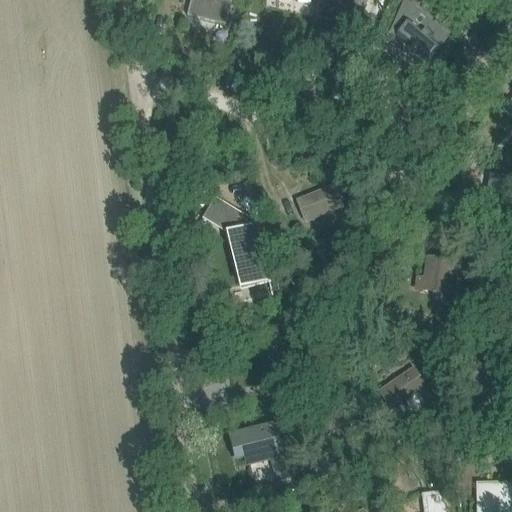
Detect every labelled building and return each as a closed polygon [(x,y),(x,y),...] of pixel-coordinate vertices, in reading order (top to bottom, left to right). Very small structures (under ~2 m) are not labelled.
[(191,0),(187,17),(226,26),(232,2),(223,0),(191,0)] [(343,0),(337,15),(335,19),(361,31),(363,26),(368,15),(362,12),(367,0),(343,0)] [(405,1),(390,34),(391,35),(393,29),(399,35),(396,39),(427,64),(440,48),(449,38),(448,38),(449,38),(429,22),(421,32),(411,23),(419,13),(405,1)] [(486,24),(476,39),(486,46),(478,57),(495,68),(502,57),(511,41),(511,26),(484,9),(482,12),(478,19),(486,24)] [(298,203),(306,222),(342,207),(335,189),(298,203)] [(229,213),(222,225),(230,230),(237,217),(229,213)] [(258,234),(234,240),(246,285),(269,279),(258,234)] [(418,290),(447,295),(449,285),(446,285),(448,274),(457,276),(459,265),(430,261),(428,271),(433,272),(431,283),(419,281),(418,290)] [(290,370),(286,372),(291,381),(312,369),(292,335),(271,347),(276,356),(280,353),(290,370)] [(464,369),(472,387),(498,374),(490,357),(464,369)] [(412,370),(378,394),(392,414),(406,404),(410,411),(423,402),(419,395),(426,390),(412,370)] [(344,393),(314,419),(327,434),(357,408),(344,393)] [(273,423),(235,435),(241,457),(250,455),(252,462),(273,456),(278,471),(293,467),(286,443),(279,445),(273,423)] [(481,511),(490,511),(489,511),(511,511),(511,486),(481,487),(481,511)] [(445,511),(443,497),(426,499),(428,511),(445,511)]
